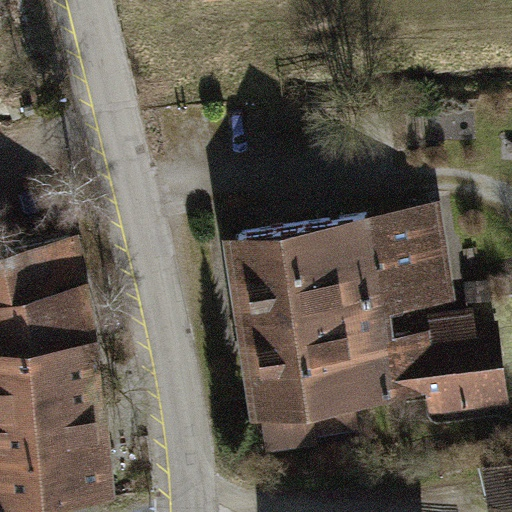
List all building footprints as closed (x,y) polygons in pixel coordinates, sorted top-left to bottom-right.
[(275,0),(202,0),(203,9),(275,1),(275,0)] [(407,199),(333,205),(351,308),(422,300),(407,199)] [(333,205),(241,219),(252,323),(351,308),(333,205)] [(108,314),(88,230),(0,250),(0,410),(120,396),(108,314)] [(351,308),(252,323),(274,447),(328,441),(325,429),(368,426),(366,395),(434,385),(439,408),(505,404),(487,305),(434,310),(437,323),(400,327),(358,332),(351,308)] [(0,494),(125,479),(120,396),(0,410),(0,494)] [(511,464),(485,469),(490,511),(499,511),(511,510),(511,464)]
